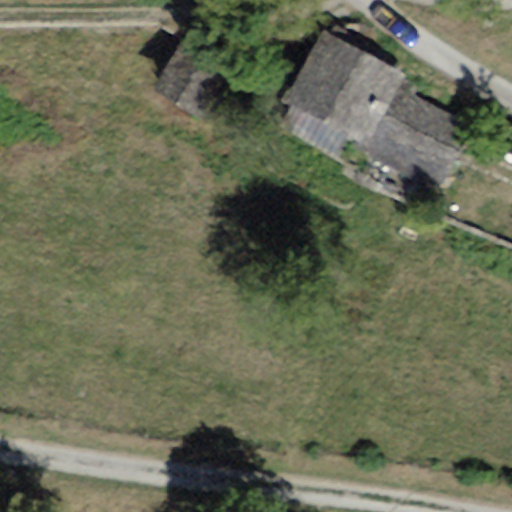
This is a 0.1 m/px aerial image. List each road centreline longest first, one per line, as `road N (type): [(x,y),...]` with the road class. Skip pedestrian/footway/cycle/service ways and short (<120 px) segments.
road 1 (track): [(0,461),(378,511)]
road 2 (residential): [(350,0),(511,112)]
